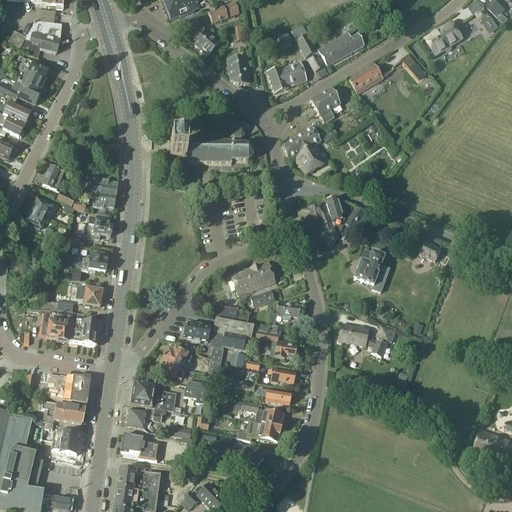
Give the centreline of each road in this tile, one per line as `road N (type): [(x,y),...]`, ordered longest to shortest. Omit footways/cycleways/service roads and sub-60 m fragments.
road 1 (secondary): [(111,373),(134,154),(106,25)]
road 2 (residential): [(252,507),(298,459),(315,404),(318,325),(293,231)]
road 3 (residential): [(106,25),(83,35),(74,74),(0,232)]
road 4 (unclassified): [(511,259),(304,188),(284,190)]
road 5 (residential): [(111,373),(135,359),(204,271),(293,231)]
road 6 (residential): [(297,101),(458,0)]
road 7 (residential): [(264,116),(133,20),(106,25)]
road 8 (track): [(268,490),(99,461)]
road 9 (secondary): [(92,511),(111,373)]
road 10 (residential): [(0,337),(25,360),(111,373)]
